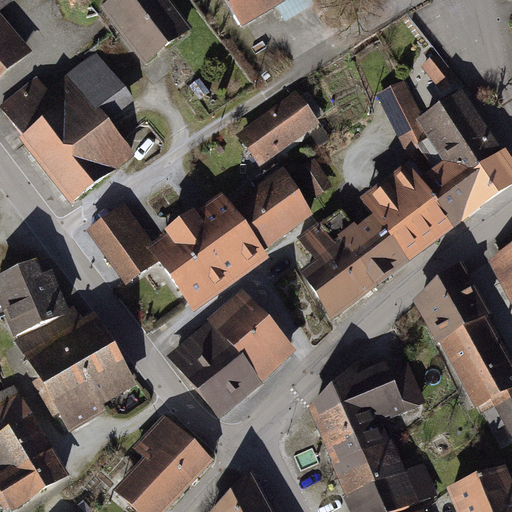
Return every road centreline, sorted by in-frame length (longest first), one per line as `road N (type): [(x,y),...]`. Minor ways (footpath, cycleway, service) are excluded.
road 1 (residential): [(236,452),(178,395),(0,165)]
road 2 (residential): [(511,216),(341,345),(257,432)]
